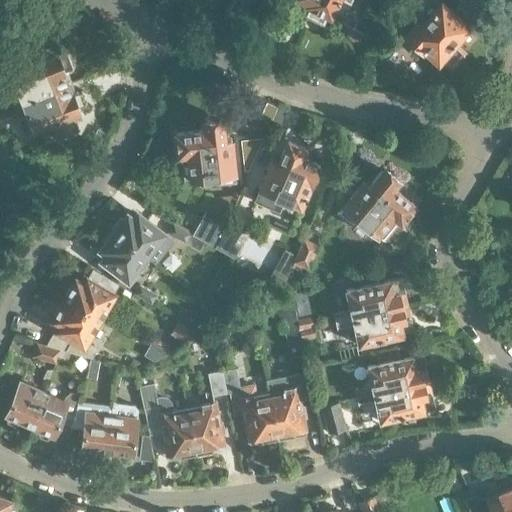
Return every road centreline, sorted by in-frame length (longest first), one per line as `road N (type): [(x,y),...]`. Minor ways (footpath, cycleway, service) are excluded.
road 1 (residential): [(0,453),(92,493),(190,501),(282,489),(401,448),(511,424)]
road 2 (residential): [(488,130),(452,111),(343,105),(151,30)]
road 3 (residential): [(0,319),(11,290),(113,159),(151,30)]
road 4 (residential): [(511,386),(469,318),(448,260),(452,212),(488,130)]
